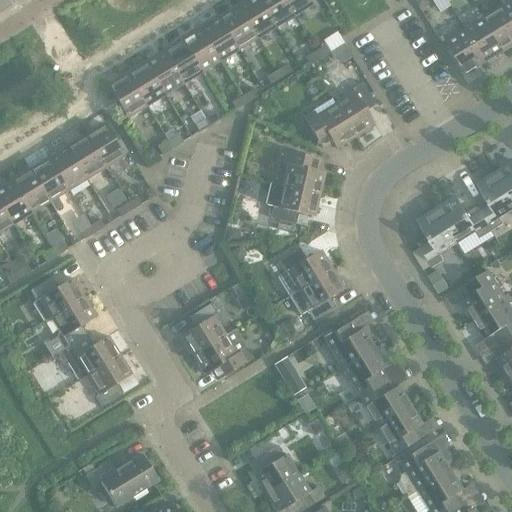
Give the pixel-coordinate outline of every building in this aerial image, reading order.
[(0,0),(0,13),(11,7),(6,0),(0,0)] [(246,0),(237,6),(257,39),(275,28),(258,0),(246,0)] [(258,0),(275,28),(294,17),(283,0),(258,0)] [(283,0),(294,17),(313,5),(309,0),(283,0)] [(415,0),(420,8),(429,3),(426,0),(415,0)] [(511,0),(502,7),(511,22),(511,0)] [(218,18),(238,51),(257,39),(237,6),(218,18)] [(484,18),(504,51),(511,46),(511,22),(502,7),(484,18)] [(200,29),(220,62),(238,51),(218,18),(200,29)] [(465,29),(486,62),(504,51),(484,18),(465,29)] [(181,40),(202,73),(220,62),(200,29),(181,40)] [(486,62),(465,29),(446,41),(466,74),(486,62)] [(163,51),(183,84),(202,73),(181,40),(163,51)] [(315,52),(320,59),(330,52),(326,45),(315,52)] [(145,63),(165,96),(183,84),(163,51),(145,63)] [(320,59),(315,52),(305,58),(309,65),(320,59)] [(126,74),(146,107),(165,96),(145,63),(126,74)] [(276,71),(281,78),(291,72),(287,65),(276,71)] [(281,78),(276,71),(266,78),(270,85),(281,78)] [(107,86),(127,119),(146,107),(126,74),(107,86)] [(354,93),(347,97),(335,105),(355,137),(374,125),(366,111),(376,105),(362,83),(352,89),(354,93)] [(252,91),(242,97),(246,104),(256,98),(252,91)] [(242,97),(231,103),(236,110),(246,104),(242,97)] [(355,137),(335,105),(316,116),(314,113),(304,119),(317,141),(327,135),(336,149),(355,137)] [(190,119),(194,126),(199,133),(209,126),(205,119),(200,113),(190,119)] [(205,119),(209,126),(219,120),(215,113),(205,119)] [(84,136),(105,169),(124,157),(123,156),(128,153),(119,140),(115,142),(104,124),(84,136)] [(66,147),(86,180),(105,169),(84,136),(66,147)] [(168,142),(172,149),(183,143),(178,136),(168,142)] [(172,149),(168,142),(158,148),(162,155),(172,149)] [(48,159),(68,191),(86,180),(66,147),(48,159)] [(282,186),(319,195),(325,173),(308,169),(311,158),(286,152),(283,164),(287,165),(282,186)] [(29,170),(50,203),(68,191),(48,159),(29,170)] [(511,163),(496,173),(511,198),(511,163)] [(11,181),(31,214),(50,203),(29,170),(11,181)] [(479,211),(491,232),(503,225),(498,218),(511,209),(511,198),(496,173),(477,185),(489,205),(479,211)] [(31,214),(11,181),(0,187),(0,204),(13,225),(31,214)] [(266,205),(273,207),(270,219),(295,225),(298,213),(314,217),(319,195),(282,186),(271,184),(266,205)] [(117,189),(105,197),(113,209),(125,201),(117,189)] [(126,204),(131,211),(141,205),(137,198),(126,204)] [(437,209),(457,243),(476,232),(480,239),(491,232),(479,211),(468,217),(456,198),(437,209)] [(0,233),(13,225),(0,204),(0,233)] [(131,211),(126,204),(116,211),(120,218),(131,211)] [(430,241),(419,247),(432,268),(443,261),(439,254),(457,243),(437,209),(418,221),(430,241)] [(90,227),(94,234),(104,227),(100,220),(90,227)] [(94,234),(90,227),(79,233),(83,240),(94,234)] [(230,228),(228,239),(238,242),(241,231),(230,228)] [(53,249),(57,256),(67,250),(63,243),(53,249)] [(240,246),(230,252),(236,261),(245,256),(240,246)] [(57,256),(53,249),(42,256),(47,263),(57,256)] [(288,297),(332,270),(320,251),(306,260),(300,250),(278,263),(284,273),(277,278),(288,297)] [(16,272),(20,279),(30,273),(26,265),(16,272)] [(332,270),(288,297),(300,316),(307,311),(313,322),(335,308),(329,298),(344,289),(332,270)] [(438,271),(428,277),(438,295),(449,289),(438,271)] [(474,321),(510,299),(508,295),(504,297),(488,271),(462,287),(468,298),(462,302),(474,321)] [(20,279),(16,272),(5,278),(10,285),(20,279)] [(57,288),(52,278),(29,291),(35,300),(30,303),(42,323),(84,298),(72,279),(57,288)] [(240,283),(231,288),(238,299),(246,293),(240,283)] [(96,317),(83,299),(51,319),(57,328),(55,338),(41,346),(49,359),(88,335),(81,325),(96,317)] [(511,301),(510,299),(474,321),(486,340),(492,336),(498,346),(511,336),(511,309),(509,304),(511,302),(511,301)] [(192,356),(225,336),(213,317),(217,315),(211,304),(189,318),(195,328),(180,337),(192,356)] [(288,321),(277,327),(286,341),(296,335),(291,325),(288,321)] [(338,371),(374,348),(362,329),(356,333),(350,323),(323,339),(339,365),(336,367),(338,371)] [(225,336),(192,356),(204,375),(218,366),(224,376),(252,359),(245,348),(244,349),(233,331),(225,336)] [(87,336),(65,350),(71,360),(75,357),(86,376),(119,356),(108,337),(93,346),(87,336)] [(511,336),(498,346),(503,355),(497,359),(509,378),(511,376),(511,336)] [(374,348),(338,371),(340,374),(344,372),(359,397),(385,381),(380,371),(386,368),(374,348)] [(119,356),(86,376),(98,395),(94,397),(101,408),(123,394),(117,384),(131,375),(119,356)] [(285,358),(273,365),(285,383),(293,397),(305,390),(285,358)] [(385,381),(359,397),(374,422),(371,424),(373,428),(409,406),(397,386),(391,390),(385,381)] [(409,406),(373,428),(376,432),(379,430),(395,455),(421,439),(415,429),(421,425),(409,406)] [(316,420),(308,425),(315,437),(323,432),(316,420)] [(265,494),(298,474),(286,455),(284,457),(277,446),(253,461),(260,471),(253,475),(265,494)] [(399,462),(405,472),(400,476),(398,483),(407,497),(414,494),(450,471),(438,452),(431,456),(425,446),(399,462)] [(145,489),(157,482),(141,456),(130,463),(129,462),(116,470),(110,461),(85,477),(92,488),(101,482),(117,507),(131,497),(132,499),(146,490),(145,489)] [(345,463),(332,471),(340,486),(345,483),(347,487),(355,482),(345,463)] [(419,495),(429,511),(447,511),(461,504),(455,494),(461,491),(450,471),(414,494),(416,497),(419,495)] [(298,474),(265,494),(276,511),(279,511),(283,509),(284,511),(302,511),(325,498),(319,488),(310,493),(298,474)]
